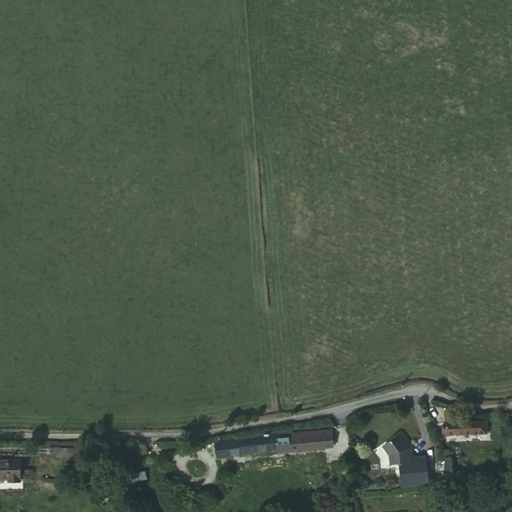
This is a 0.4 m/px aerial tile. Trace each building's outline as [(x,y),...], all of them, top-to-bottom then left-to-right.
[(445,436),(485,434),(484,423),(469,424),(469,419),(453,419),(454,425),(444,425),(445,436)] [(275,439),(276,452),(276,454),(332,449),(330,432),(275,439)] [(390,466),(400,465),(410,464),(409,454),(411,454),(411,449),(406,444),(404,445),(398,438),(384,449),(390,458),(390,466)] [(217,459),(276,452),(275,439),(215,445),(217,459)] [(67,457),(67,449),(50,449),(50,458),(67,457)] [(0,461),(0,478),(8,478),(9,483),(21,483),(20,461),(0,461)] [(410,464),(400,465),(401,486),(428,483),(426,462),(410,464)]
